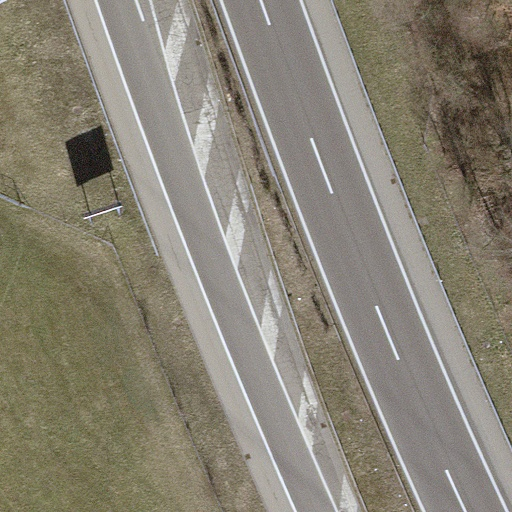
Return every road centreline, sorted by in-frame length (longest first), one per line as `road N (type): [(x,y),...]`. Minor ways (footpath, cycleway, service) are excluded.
road 1 (motorway): [(467,511),(373,296),(260,0)]
road 2 (motorway): [(123,0),(253,356),(321,511)]
